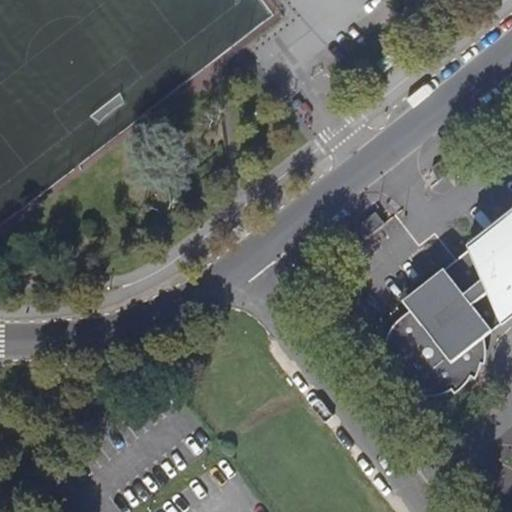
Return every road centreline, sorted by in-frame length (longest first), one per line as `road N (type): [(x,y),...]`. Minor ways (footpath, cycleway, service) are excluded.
road 1 (residential): [(235,270),(511,51)]
road 2 (residential): [(428,511),(235,270)]
road 3 (residential): [(0,344),(121,334),(235,270)]
